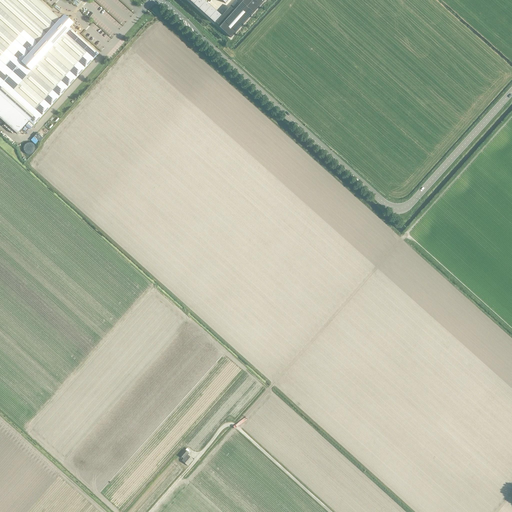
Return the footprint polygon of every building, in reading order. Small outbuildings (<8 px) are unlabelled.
[(38,0),(0,0),(0,118),(17,134),(29,121),(34,126),(98,54),(69,27),(67,25),(68,24),(71,21),(68,19),(66,17),(64,20),(62,21),(60,19),(38,0)] [(221,15),(203,0),(188,0),(215,23),(215,22),(221,15)] [(231,38),(264,1),(263,0),(243,0),(234,10),(230,7),(215,22),(220,26),(219,27),(231,38)] [(67,25),(69,27),(71,26),(74,22),(69,18),(64,14),(61,17),(60,19),(62,21),(64,20),(66,17),(68,19),(71,21),(68,24),(67,25)] [(37,132),(31,140),(36,144),(43,137),(37,132)] [(186,457),(186,456),(188,453),(184,450),(179,455),(189,464),(192,461),(192,457),(186,457)]
